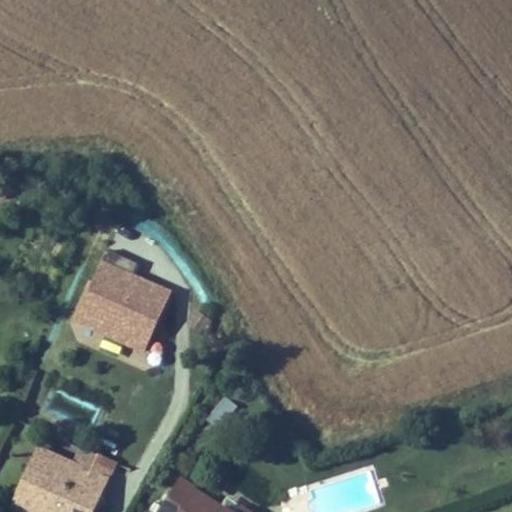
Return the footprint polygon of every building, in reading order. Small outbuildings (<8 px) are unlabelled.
[(107,251),(103,262),(136,276),(140,265),(107,251)] [(136,276),(103,262),(76,324),(148,355),(175,293),(136,276)] [(47,473),(102,495),(109,478),(78,465),(38,448),(11,511),(34,511),(32,511),(47,473)] [(109,478),(116,461),(84,448),(78,465),(109,478)] [(95,511),(102,495),(47,473),(32,511),(34,511),(95,511)] [(181,476),(160,511),(249,511),(244,509),(242,511),(234,511),(198,491),(200,487),(181,476)]
